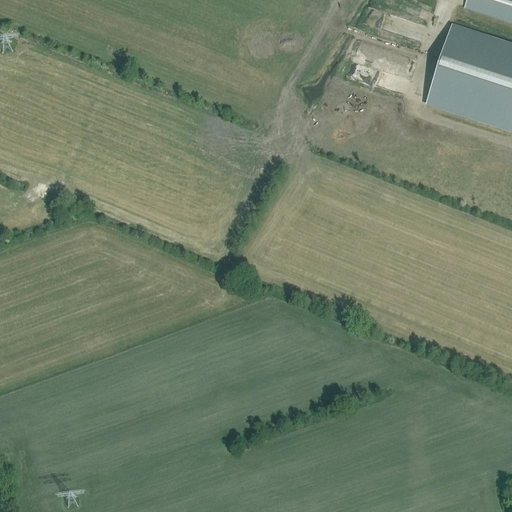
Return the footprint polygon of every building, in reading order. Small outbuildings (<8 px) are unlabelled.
[(511,0),(467,0),(465,9),(511,23),(511,0)] [(511,48),(451,29),(427,104),(511,131),(511,48)] [(373,61),(376,47),(358,43),(355,57),(373,61)] [(354,59),(348,77),(406,95),(413,74),(401,70),(404,63),(403,63),(403,60),(396,57),(392,70),(354,59)] [(396,163),(395,170),(415,172),(416,166),(396,163)]
